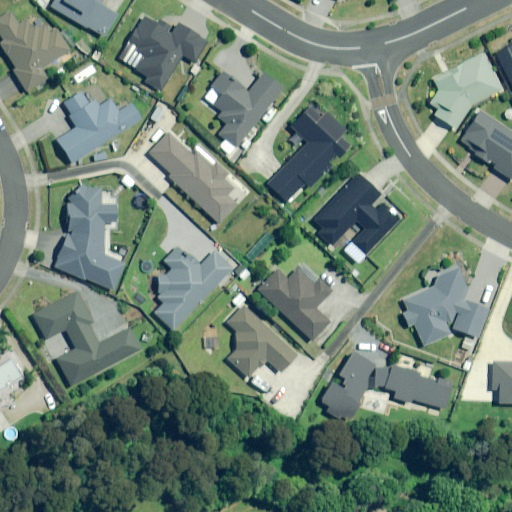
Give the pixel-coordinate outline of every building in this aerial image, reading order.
[(101,0),(56,0),(52,8),(104,37),(116,15),(99,5),(101,0)] [(18,24),(10,11),(0,17),(0,35),(3,41),(0,43),(0,44),(15,69),(12,70),(26,92),(47,79),(41,69),(70,51),(57,30),(51,34),(43,22),(33,29),(27,19),(18,24)] [(157,24),(146,18),(120,59),(148,77),(145,81),(160,91),(182,55),(193,62),(206,41),(178,24),(171,35),(165,31),(168,26),(159,20),(157,24)] [(511,45),(496,53),(511,87),(511,45)] [(433,79),(438,90),(430,104),(437,109),(434,116),(453,129),(471,105),(500,90),(482,54),(433,79)] [(226,124),(219,134),(225,139),(218,146),(229,155),(285,88),(265,71),(248,93),(223,72),(211,87),(221,95),(213,104),(222,112),(218,117),(226,124)] [(69,119),(75,127),(58,139),(75,164),(140,121),(129,105),(119,111),(110,98),(98,106),(85,87),(63,103),(72,117),(69,119)] [(167,109),(160,105),(152,119),(158,123),(167,109)] [(311,108),(293,127),(297,131),(290,138),(298,146),(305,139),(311,144),(270,185),(288,202),(306,183),(311,188),(333,165),(330,163),(347,145),(340,139),(347,132),(327,112),(321,118),(311,108)] [(511,135),(478,111),(456,142),(511,181),(511,179),(511,135)] [(213,161),(209,166),(193,151),(191,154),(168,133),(148,154),(171,175),(168,177),(218,224),(236,205),(227,196),(234,189),(225,181),(229,176),(213,161)] [(379,197),(358,177),(314,224),(323,233),(319,237),(332,249),(356,223),(364,230),(351,245),(365,257),(397,223),(380,207),(375,213),(369,208),(379,197)] [(101,189),(72,188),(71,204),(68,203),(66,234),(66,235),(54,268),(114,290),(124,263),(104,255),(105,223),(114,224),(115,205),(101,204),(101,189)] [(198,267),(177,246),(163,261),(171,268),(159,280),(159,291),(158,297),(164,303),(154,313),(173,331),(232,269),(213,251),(198,267)] [(463,285),(452,264),(423,276),(429,289),(402,301),(407,312),(401,314),(407,328),(413,325),(422,347),(450,335),(448,332),(453,330),(466,335),(461,349),(472,353),(487,309),(459,299),(463,285)] [(315,285),(298,269),(288,280),(278,271),(259,291),(312,342),(330,323),(316,309),(332,292),(319,280),(315,285)] [(94,321),(78,290),(58,301),(59,302),(34,316),(47,341),(66,330),(76,349),(57,359),(71,387),(141,350),(130,328),(99,344),(88,324),(94,321)] [(239,308),(247,299),(240,292),(231,301),(239,308)] [(229,323),(237,332),(237,352),(229,360),(250,380),(268,361),(281,374),(299,356),(247,305),(229,323)] [(329,407),(326,415),(340,422),(342,419),(351,423),(366,390),(382,388),(395,394),(393,398),(408,405),(411,399),(439,412),(448,391),(392,365),(389,371),(352,354),(341,379),(343,380),(341,386),(332,382),(322,404),(329,407)] [(0,392),(23,378),(8,355),(0,359),(0,392)] [(498,388),(498,405),(511,404),(511,363),(493,364),(493,388),(498,388)]
